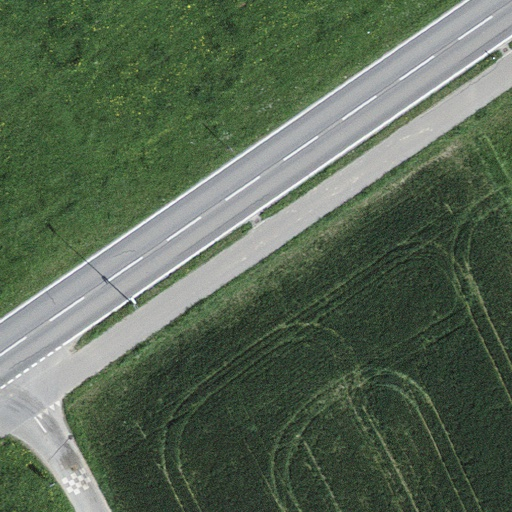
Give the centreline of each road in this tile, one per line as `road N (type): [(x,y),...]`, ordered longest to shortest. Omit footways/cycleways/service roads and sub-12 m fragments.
road 1 (track): [(0,432),(511,71)]
road 2 (secondary): [(0,363),(511,9)]
road 3 (track): [(8,357),(88,511)]
